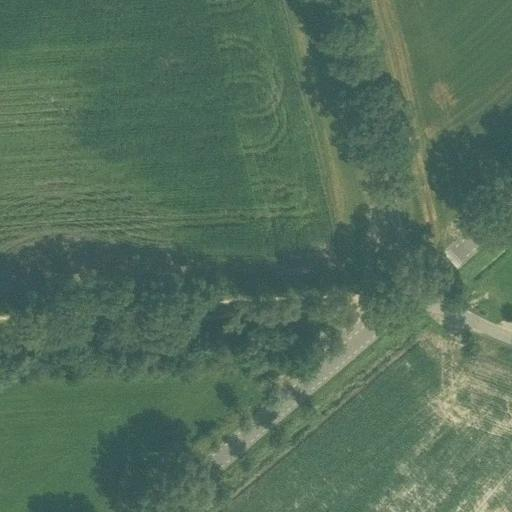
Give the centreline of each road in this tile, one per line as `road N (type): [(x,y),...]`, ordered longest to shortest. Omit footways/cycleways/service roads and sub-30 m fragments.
road 1 (track): [(0,331),(416,298)]
road 2 (tertiary): [(160,511),(416,298)]
road 3 (tertiary): [(416,298),(511,215)]
